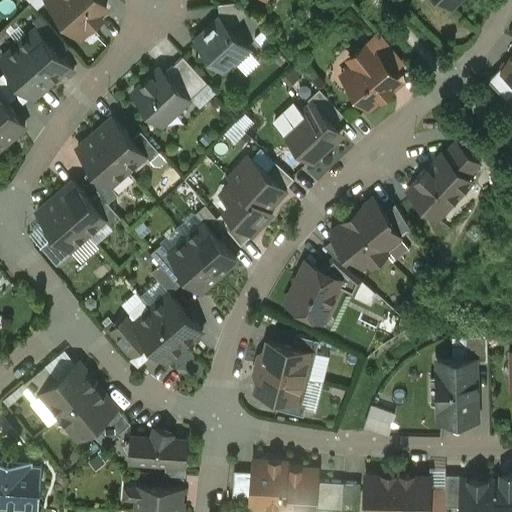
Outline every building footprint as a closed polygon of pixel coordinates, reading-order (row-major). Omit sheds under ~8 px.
[(29,0),(37,9),(46,0),(29,0)] [(48,0),(78,33),(89,24),(91,26),(103,16),(99,11),(107,4),(103,0),(48,0)] [(239,1),(218,4),(220,17),(230,28),(248,11),(239,1)] [(230,28),(220,17),(196,39),(199,42),(199,54),(211,55),(223,68),(232,59),(235,62),(249,49),(230,28)] [(69,65),(37,28),(19,43),(51,80),(69,65)] [(402,61),(379,33),(369,42),(391,70),(402,61)] [(369,42),(350,58),(356,66),(345,76),(369,106),(381,96),(382,97),(391,89),(388,86),(398,78),(391,70),(369,42)] [(51,80),(19,43),(1,59),(33,96),(51,80)] [(207,82),(183,56),(165,73),(189,99),(207,82)] [(511,76),(504,70),(500,67),(487,79),(507,100),(511,94),(511,76)] [(165,73),(162,70),(154,78),(151,75),(133,92),(162,123),(189,99),(165,73)] [(344,115),(319,88),(308,99),(314,106),(315,104),(334,124),(344,115)] [(25,124),(0,95),(0,131),(7,140),(25,124)] [(306,113),(302,109),(296,103),(291,103),(275,118),(275,123),(285,134),(287,132),(292,137),(292,143),(296,148),(302,148),(311,158),(340,131),(334,124),(315,104),(314,106),(306,113)] [(132,138),(114,116),(95,132),(127,168),(145,153),(132,138)] [(160,151),(141,130),(132,138),(145,153),(150,159),(160,151)] [(127,168),(95,132),(77,148),(93,166),(109,184),(110,183),(127,168)] [(479,163),(456,141),(444,153),(467,175),(479,163)] [(443,152),(427,168),(426,167),(417,176),(419,178),(408,189),(438,216),(472,179),(467,175),(444,153),(443,152)] [(265,171),(249,156),(230,177),(235,181),(250,195),(251,194),(267,208),(277,197),(276,196),(283,189),(284,188),(265,171)] [(294,178),(275,160),(265,171),(284,188),(283,189),(284,190),(294,178)] [(109,184),(93,166),(85,174),(100,192),(108,201),(118,193),(110,183),(109,184)] [(74,180),(55,195),(87,232),(104,217),(105,217),(91,200),(74,180)] [(250,195),(235,181),(223,194),(233,203),(227,209),(234,215),(251,231),(252,230),(269,211),(267,208),(251,194),(250,195)] [(108,201),(100,192),(91,200),(105,217),(104,217),(111,224),(121,216),(108,201)] [(87,232),(55,195),(37,211),(56,233),(69,248),(87,232)] [(376,200),(366,208),(363,205),(353,212),(354,213),(354,214),(355,216),(383,249),(401,235),(389,220),(389,216),(385,210),(376,200)] [(410,227),(395,202),(385,210),(389,216),(389,220),(401,235),(410,227)] [(223,224),(205,204),(195,212),(204,222),(205,221),(220,239),(229,231),(223,224)] [(251,231),(234,215),(223,224),(229,231),(241,244),(254,233),(252,230),(251,231)] [(355,216),(347,223),(344,220),(330,231),(335,236),(340,242),(344,243),(355,256),(361,252),(371,264),(386,252),(383,249),(355,216)] [(220,239),(205,221),(204,222),(187,237),(218,274),(236,258),(220,239)] [(56,233),(41,245),(57,264),(72,250),(69,248),(56,233)] [(340,242),(335,236),(324,244),(335,254),(346,264),(355,256),(344,243),(340,242)] [(218,274),(187,237),(169,252),(168,253),(184,271),(200,289),(218,274)] [(184,271),(168,253),(169,252),(161,243),(151,252),(160,263),(161,262),(175,279),(176,278),(184,271)] [(346,264),(335,254),(322,268),(343,278),(340,285),(353,291),(360,277),(346,264)] [(322,268),(307,260),(300,275),(293,277),(296,284),(287,302),(323,319),(340,285),(343,278),(322,268)] [(175,279),(161,262),(160,263),(151,270),(170,292),(170,291),(170,292),(180,283),(176,278),(175,279)] [(170,292),(170,291),(170,292),(152,307),(183,344),(202,328),(170,292)] [(183,344),(152,307),(134,323),(149,341),(165,359),(183,344)] [(127,315),(111,328),(134,354),(149,341),(134,323),(127,315)] [(319,339),(295,333),(293,345),(312,350),(312,352),(316,352),(319,339)] [(487,333),(464,334),(465,357),(476,357),(476,360),(488,360),(487,333)] [(293,345),(268,339),(265,351),(259,355),(257,363),(306,376),(312,352),(312,350),(293,345)] [(511,349),(511,350),(511,353),(511,360),(503,369),(511,377),(511,349)] [(312,374),(326,377),(331,354),(317,351),(312,374)] [(465,357),(437,358),(439,418),(477,417),(476,360),(476,357),(465,357)] [(58,378),(42,391),(43,392),(60,413),(96,384),(78,362),(58,378)] [(306,376),(257,363),(255,371),(258,378),(255,390),(279,396),(299,401),(299,400),(306,376)] [(46,364),(24,382),(37,397),(43,392),(42,391),(58,378),(46,364)] [(96,384),(60,413),(79,436),(95,423),(115,407),(114,406),(96,384)] [(299,401),(279,396),(276,408),(304,415),(307,402),(299,400),(299,401)] [(392,430),(399,410),(375,402),(368,423),(392,430)] [(115,407),(95,423),(109,440),(131,422),(116,404),(114,406),(115,407)] [(155,427),(152,436),(132,435),(131,439),(123,443),(130,455),(130,459),(166,462),(185,463),(185,462),(187,438),(170,437),(172,433),(155,427)] [(0,457),(0,492),(4,493),(4,499),(25,500),(24,506),(39,506),(42,467),(30,466),(30,460),(0,457)] [(286,460),(254,458),(253,470),(251,496),(251,503),(253,504),(256,507),(262,508),(266,504),(282,506),(283,506),(285,466),(286,466),(286,460)] [(185,463),(166,462),(165,473),(185,475),(186,462),(185,462),(185,463)] [(286,466),(285,466),(283,506),(282,506),(282,511),(289,511),(314,511),(315,506),(316,478),(317,468),(286,466)] [(253,470),(234,469),(232,495),(251,496),(253,470)] [(511,511),(511,472),(502,472),(501,479),(494,479),(493,511),(511,511)] [(463,474),(445,473),(445,487),(446,487),(445,505),(446,505),(461,505),(462,478),(463,478),(463,474)] [(385,478),(377,478),(377,474),(366,474),(365,511),(396,511),(398,474),(391,474),(388,474),(385,478)] [(430,475),(418,475),(418,479),(410,478),(407,475),(404,475),(404,474),(398,474),(396,511),(428,511),(429,487),(430,475)] [(344,480),(316,478),(315,506),(342,508),(342,507),(344,480)] [(463,478),(462,478),(461,505),(461,511),(493,511),(494,479),(463,478)] [(359,481),(344,480),(342,507),(358,508),(359,481)] [(182,487),(138,484),(136,510),(165,511),(178,511),(179,502),(181,502),(182,487)] [(445,487),(429,487),(428,511),(445,511),(446,505),(445,505),(446,487),(445,487)]
